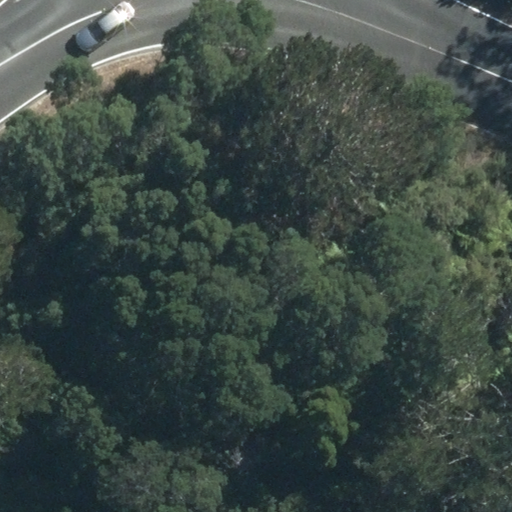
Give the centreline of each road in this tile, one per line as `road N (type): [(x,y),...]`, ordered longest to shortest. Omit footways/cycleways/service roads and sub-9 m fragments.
road 1 (tertiary): [(268,0),(511,80)]
road 2 (tertiary): [(0,64),(63,29),(146,0)]
